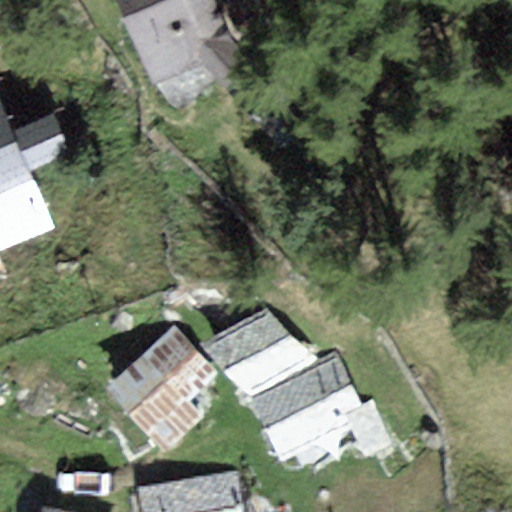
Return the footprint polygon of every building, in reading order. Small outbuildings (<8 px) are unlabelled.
[(202,0),(122,0),(151,79),(195,63),(185,35),(212,25),(202,0)] [(257,0),(226,0),(235,19),(262,9),(257,0)] [(0,236),(46,219),(23,163),(66,144),(50,102),(4,122),(0,113),(0,236)] [(280,312),(265,320),(222,342),(245,387),(303,357),(280,312)] [(170,329),(115,380),(167,436),(195,410),(180,393),(207,369),(170,329)] [(299,380),(259,402),(286,450),(361,409),(334,361),(299,380)] [(234,511),(232,478),(148,485),(149,511),(234,511)]
